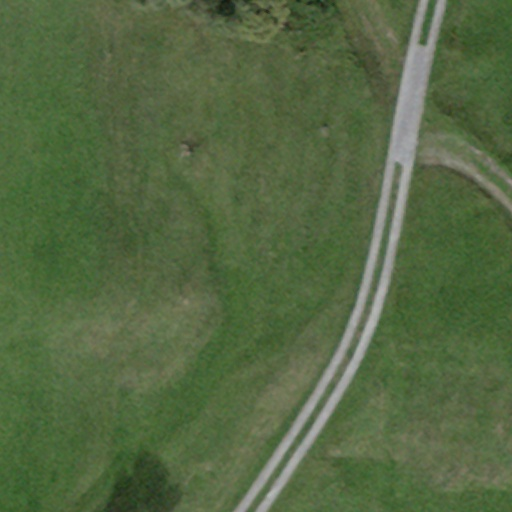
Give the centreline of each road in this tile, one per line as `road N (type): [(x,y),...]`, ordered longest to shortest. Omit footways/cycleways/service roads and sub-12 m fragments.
road 1 (track): [(435,0),(376,287),(337,377),(252,511)]
road 2 (track): [(405,133),(462,159),(511,199)]
